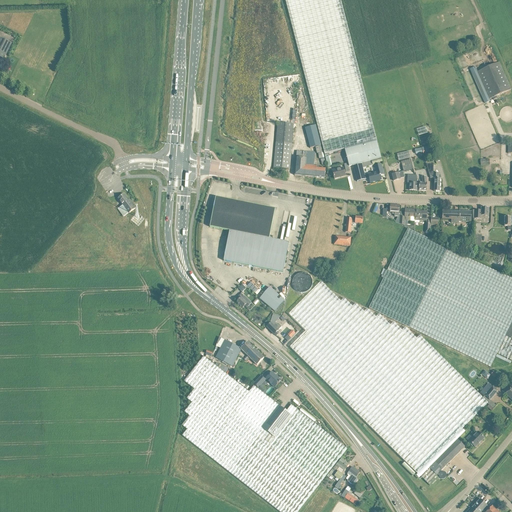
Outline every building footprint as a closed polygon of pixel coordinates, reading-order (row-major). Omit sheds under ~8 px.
[(324,154),(344,149),(377,141),(358,67),(342,5),(340,0),(284,0),(297,45),(324,154)] [(0,37),(0,57),(4,60),(8,52),(6,51),(11,43),(0,37)] [(499,62),(477,72),(489,99),(493,98),(493,100),(497,98),(496,96),(500,95),(511,89),(499,62)] [(489,99),(477,72),(475,67),(470,69),(484,102),(485,104),(490,101),(489,99)] [(278,122),(274,163),(274,168),(290,169),(293,124),(278,122)] [(305,128),(310,148),(315,147),(321,146),(316,125),(308,127),(305,128)] [(371,161),(381,158),(377,141),(344,149),(349,167),(353,166),(357,182),(366,179),(365,179),(365,176),(363,168),(372,166),(371,161)] [(323,153),(321,146),(315,147),(317,154),(318,154),(319,159),(324,158),(323,153)] [(325,178),(325,173),(325,169),(319,168),(319,166),(316,166),(313,166),(314,153),(307,152),(307,153),(297,152),(294,175),(325,178)] [(384,175),(381,164),(376,166),(377,172),(368,175),(365,176),(365,179),(369,178),(370,182),(381,180),(380,176),(384,175)] [(440,192),(440,187),(440,179),(441,179),(441,175),(439,175),(439,173),(433,173),(434,164),(426,164),(430,178),(434,178),(434,191),(440,192)] [(345,176),(344,171),(343,168),(332,171),(334,179),(345,176)] [(404,176),(402,171),(392,174),(394,181),(400,179),(400,177),(404,176)] [(409,184),(409,190),(417,191),(417,184),(417,175),(408,175),(407,184),(409,184)] [(426,191),(427,186),(427,183),(426,177),(422,176),(422,182),(419,182),(419,186),(419,191),(426,191)] [(129,213),(135,209),(129,200),(129,201),(124,194),(118,198),(123,205),(118,209),(123,217),(128,213),(129,213)] [(269,239),(275,209),(216,197),(210,227),(229,231),(269,239)] [(390,210),(390,212),(392,212),(392,214),(394,214),(394,217),(399,217),(399,213),(399,210),(400,205),(390,205),(390,210)] [(481,211),(473,210),(472,219),(478,219),(485,219),(485,216),(488,216),(488,213),(489,208),(481,208),(481,211)] [(415,218),(415,212),(415,210),(405,210),(405,217),(411,217),(415,218)] [(442,211),(442,216),(442,220),(451,220),(451,223),(459,224),(459,222),(471,222),(471,212),(460,211),(459,212),(442,211)] [(415,222),(414,223),(419,223),(419,220),(426,221),(427,221),(427,218),(427,217),(427,212),(419,212),(415,212),(415,218),(415,220),(415,222)] [(405,221),(404,226),(410,229),(410,226),(410,225),(407,225),(408,221),(415,222),(415,220),(415,218),(411,217),(405,217),(405,218),(405,221)] [(511,359),(511,339),(506,337),(511,323),(511,278),(448,249),(448,248),(408,229),(369,308),(409,328),(490,367),(497,354),(511,361),(511,359)] [(269,239),(229,231),(224,261),(283,273),(289,243),(269,239)] [(350,247),(351,238),(335,236),(334,245),(350,247)] [(251,282),(247,286),(255,293),(258,289),(251,282)] [(306,331),(293,344),(290,347),(418,474),(416,476),(419,478),(421,477),(427,483),(430,486),(438,477),(436,476),(429,468),(457,440),(465,432),(463,429),(488,403),(420,336),(416,339),(405,328),(402,331),(393,322),(390,326),(379,314),(376,317),(367,309),(364,312),(355,304),(352,307),(344,299),(341,302),(321,282),(289,314),(306,331)] [(285,300),(269,287),(260,299),(275,312),(285,300)] [(239,296),(236,299),(238,301),(237,302),(242,308),(244,306),(247,308),(249,306),(251,303),(249,300),(244,296),(244,297),(241,294),(240,295),(239,296)] [(270,324),(267,327),(274,334),(276,336),(278,335),(276,333),(277,331),(278,331),(278,330),(281,327),(282,327),(279,324),(278,326),(275,323),(280,316),(273,314),(270,322),(271,323),(270,324)] [(233,367),(242,350),(241,349),(225,340),(221,347),(225,349),(220,360),(233,367)] [(247,342),(241,349),(242,350),(257,365),(261,362),(264,358),(247,342)] [(279,511),(297,511),(347,449),(296,409),(291,415),(274,436),(262,426),(278,405),(254,386),(249,392),(203,357),(184,381),(194,389),(187,399),(192,403),(185,412),(190,416),(182,426),(187,429),(182,436),(279,511)] [(217,363),(215,366),(221,370),(226,373),(228,369),(223,366),(217,363)] [(275,387),(281,381),(274,375),(272,372),(266,379),(275,387)] [(258,388),(265,380),(261,376),(254,384),(258,388)] [(489,384),(480,393),(484,396),(489,401),(498,391),(497,390),(495,389),(497,388),(494,385),(493,387),(492,387),(489,384)] [(511,388),(508,385),(502,391),(511,400),(511,388)] [(291,415),(286,411),(278,405),(262,426),(274,436),(291,415)] [(291,415),(296,409),(291,405),(286,411),(291,415)] [(484,438),(481,435),(478,432),(472,438),(470,436),(466,439),(475,448),(484,438)] [(465,447),(461,443),(457,440),(429,468),(436,476),(465,447)] [(337,463),(333,469),(335,470),(336,470),(338,468),(339,468),(339,467),(344,471),(349,465),(341,459),(338,463),(337,463)] [(350,478),(347,481),(354,486),(359,480),(356,478),(357,477),(360,473),(352,467),(349,471),(348,472),(347,474),(351,476),(350,478)] [(338,471),(334,476),(336,478),(339,480),(340,480),(344,475),(338,471)] [(342,483),(346,477),(344,475),(340,480),(335,487),(337,489),(339,486),(342,483)] [(358,500),(348,494),(345,497),(345,498),(355,505),(358,500)] [(481,511),(483,510),(484,511),(486,511),(490,508),(480,499),(472,508),(471,507),(466,511),(481,511)]
